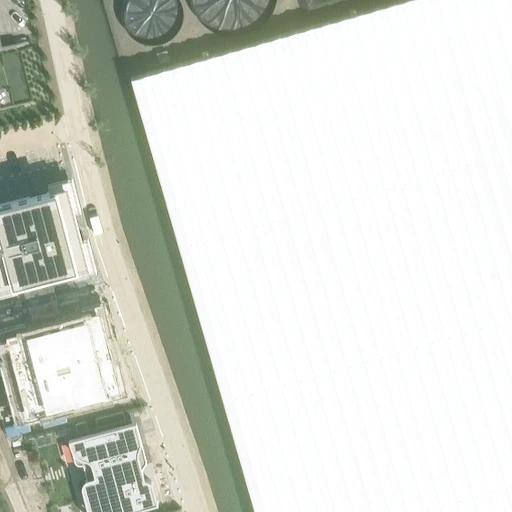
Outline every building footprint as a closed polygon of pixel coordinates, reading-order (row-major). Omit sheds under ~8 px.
[(511,511),(511,0),(403,0),(385,5),(131,78),(255,511),(511,511)] [(0,112),(32,104),(17,46),(2,50),(0,43),(0,112)] [(0,203),(0,285),(13,282),(21,280),(22,283),(27,304),(55,296),(49,273),(85,263),(65,186),(11,200),(0,203)] [(39,328),(30,330),(48,406),(110,392),(92,316),(65,322),(59,298),(33,304),(39,328)] [(122,410),(95,417),(97,426),(125,418),(122,410)] [(85,420),(75,423),(77,431),(87,428),(85,420)] [(126,423),(69,438),(75,459),(76,460),(77,461),(79,462),(80,461),(82,461),(86,477),(84,479),(82,481),(81,484),(81,487),(87,511),(118,511),(157,502),(152,482),(151,481),(149,479),(147,478),(145,478),(140,480),(125,425),(126,425),(126,423)]
